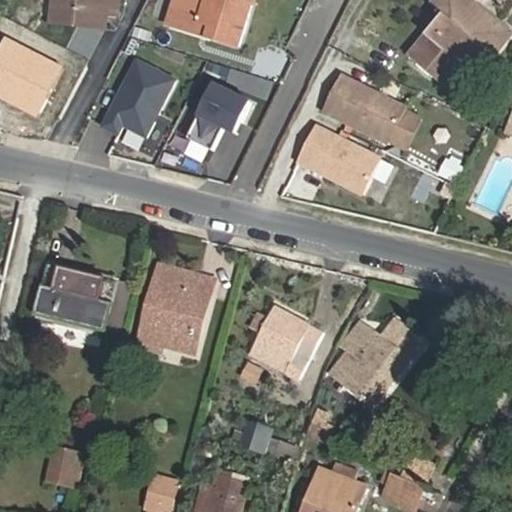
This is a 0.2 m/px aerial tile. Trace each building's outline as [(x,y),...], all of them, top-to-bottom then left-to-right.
[(67,0),(55,0),(55,9),(67,10),(67,0)] [(67,0),(67,10),(117,16),(119,0),(67,0)] [(212,28),(209,39),(240,48),(254,4),(245,1),(245,0),(178,0),(172,20),(201,28),(203,25),(212,28)] [(411,58),(434,78),(449,60),(456,65),(477,41),(486,48),(495,56),(511,35),(511,34),(501,24),(476,3),(478,0),(436,0),(432,5),(447,16),(411,58)] [(170,27),(209,39),(212,28),(203,25),(201,28),(172,20),(170,27)] [(449,90),(486,48),(477,41),(456,65),(449,60),(434,78),(449,90)] [(322,114),(407,154),(426,113),(341,73),(322,114)] [(503,128),(511,131),(511,119),(508,118),(503,128)] [(314,128),(298,169),(366,195),(372,181),(391,189),(401,162),(314,128)] [(71,270),(57,266),(52,283),(67,287),(71,270)] [(196,300),(202,277),(163,266),(145,333),(194,346),(200,325),(196,323),(202,302),(196,300)] [(101,278),(71,270),(67,287),(52,283),(51,289),(44,314),(42,321),(56,324),(58,323),(85,329),(87,332),(102,336),(106,322),(117,279),(117,277),(104,274),(102,275),(101,278)] [(219,282),(202,277),(196,300),(202,302),(196,323),(200,325),(194,346),(201,348),(219,282)] [(117,279),(106,322),(125,327),(136,284),(117,279)] [(51,289),(43,287),(37,311),(44,314),(51,289)] [(278,307),(257,345),(292,366),(287,377),(300,384),(326,335),(278,307)] [(331,374),(374,408),(413,361),(411,360),(418,350),(406,339),(412,331),(397,319),(382,337),(364,323),(344,349),(348,352),(331,374)] [(270,367),(287,377),(292,366),(257,345),(252,354),(270,367)] [(258,386),(266,369),(248,361),(240,378),(258,386)] [(308,437),(328,447),(338,428),(328,423),(331,416),(320,410),(308,437)] [(274,460),(296,466),(301,448),(279,442),(274,460)] [(53,446),(45,483),(79,490),(87,453),(53,446)] [(412,457),(402,479),(421,488),(423,489),(434,466),(412,457)] [(361,511),(370,488),(323,469),(306,511),(361,511)] [(402,479),(393,475),(383,497),(411,509),(421,488),(402,479)] [(149,509),(157,511),(170,511),(180,483),(159,477),(149,509)] [(213,511),(243,511),(249,488),(221,482),(213,511)] [(425,490),(421,509),(433,511),(439,511),(443,494),(425,490)]
